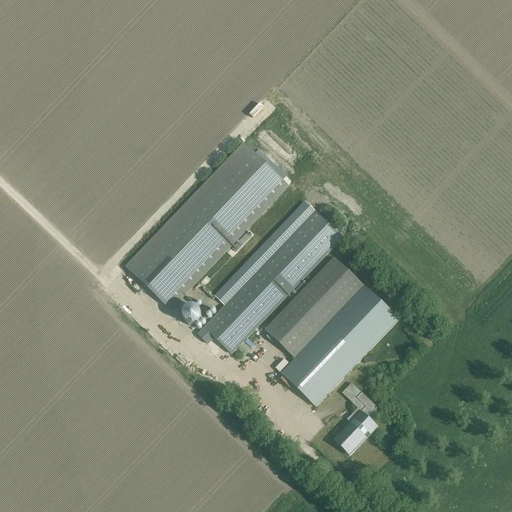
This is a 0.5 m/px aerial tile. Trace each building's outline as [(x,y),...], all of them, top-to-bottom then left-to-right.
[(245,145),(127,269),(170,310),(288,187),(245,145)] [(214,338),(231,355),(342,238),(316,213),(198,336),(208,345),(214,338)] [(294,359),(281,373),(316,406),(398,319),(364,288),(335,259),(265,332),(294,359)] [(194,301),(182,311),(191,323),(198,318),(193,312),(199,308),(194,301)] [(273,356),(279,349),(274,345),(268,352),(273,356)] [(365,386),(360,390),(366,397),(371,393),(365,386)] [(346,448),(348,447),(354,453),(377,428),(368,419),(377,409),(362,394),(357,399),(366,408),(355,419),(357,421),(353,426),(351,424),(338,437),(342,441),(340,443),(346,448)] [(412,445),(415,424),(402,423),(399,443),(412,445)]
